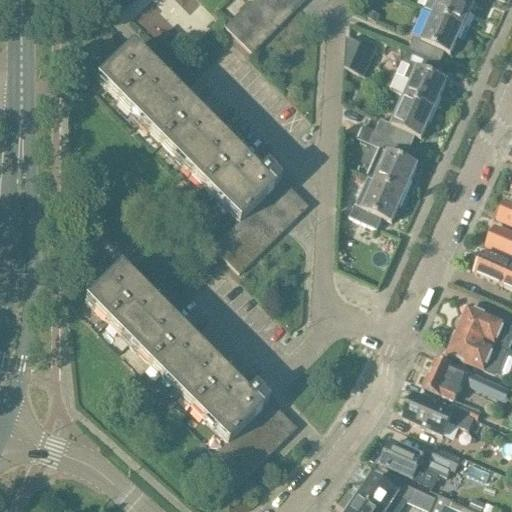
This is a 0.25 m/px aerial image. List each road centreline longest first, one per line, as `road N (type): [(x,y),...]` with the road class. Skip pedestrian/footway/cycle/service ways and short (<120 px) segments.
road 1 (residential): [(388,342),(320,315),(337,0)]
road 2 (tertiary): [(0,388),(17,257),(20,86)]
road 3 (residential): [(388,342),(511,99)]
road 4 (residential): [(287,511),(369,406),(388,342)]
road 5 (unclassified): [(143,511),(96,470),(0,432)]
